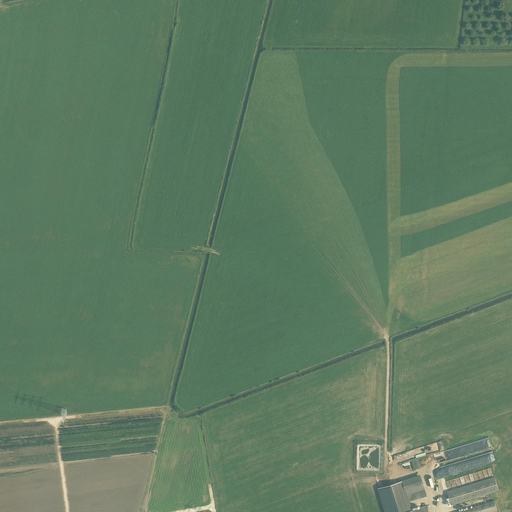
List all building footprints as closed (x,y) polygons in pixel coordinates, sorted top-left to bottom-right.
[(444,449),(441,441),(426,445),(429,453),(444,449)] [(404,463),(405,469),(411,468),(410,467),(417,466),(418,468),(423,467),(422,461),(420,461),(419,459),(416,460),(417,462),(407,465),(406,463),(404,463)] [(428,511),(427,505),(412,510),(410,502),(427,496),(425,489),(420,475),(401,480),(378,487),(385,511),(428,511)] [(447,491),(451,505),(499,491),(494,477),(447,491)] [(494,500),(455,511),(490,511),(497,510),(494,500)]
